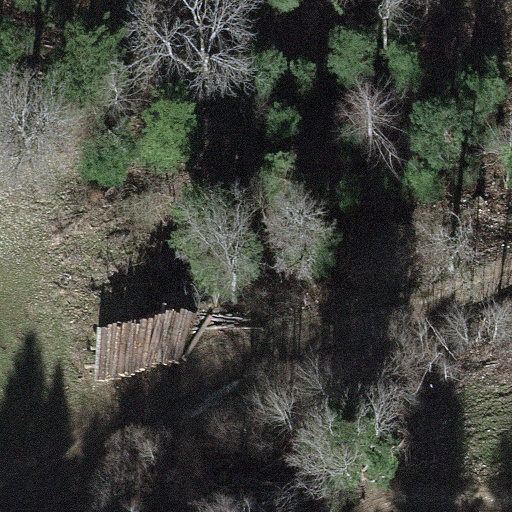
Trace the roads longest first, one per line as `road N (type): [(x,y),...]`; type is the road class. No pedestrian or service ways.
road 1 (track): [(511,272),(105,440),(26,511)]
road 2 (track): [(376,511),(511,508)]
